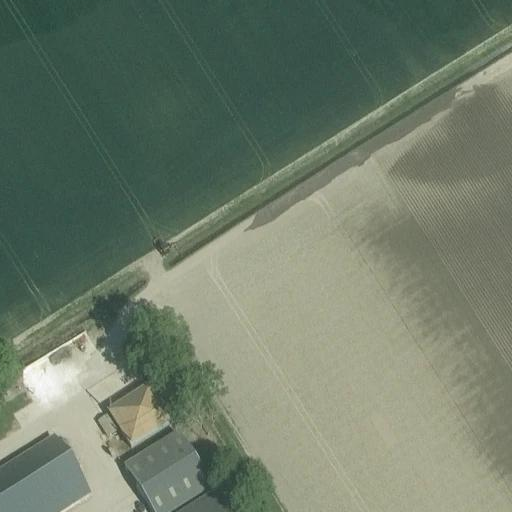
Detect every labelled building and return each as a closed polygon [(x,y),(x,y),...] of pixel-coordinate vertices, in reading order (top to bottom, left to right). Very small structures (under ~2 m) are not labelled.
[(35,375),(47,399),(78,383),(70,368),(95,355),(87,340),(65,352),(71,365),(52,375),(48,368),(35,375)] [(130,452),(172,425),(150,389),(108,416),(130,452)] [(150,511),(180,511),(212,492),(178,437),(125,470),(150,511)] [(0,511),(64,511),(89,496),(54,441),(0,475),(0,511)] [(221,511),(214,500),(195,511),(221,511)]
